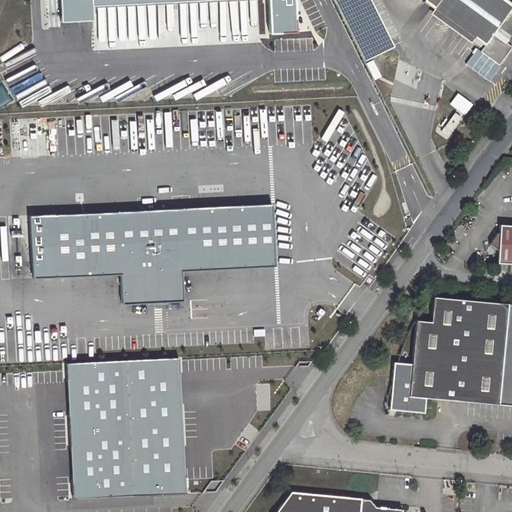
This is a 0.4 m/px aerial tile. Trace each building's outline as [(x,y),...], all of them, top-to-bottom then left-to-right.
[(332,0),(360,60),(390,46),(368,0),(332,0)] [(434,8),(440,0),(425,0),(424,1),(434,8)] [(511,4),(506,0),(440,0),(434,8),(475,38),(483,43),(485,46),(481,51),(499,64),(511,47),(505,42),(509,36),(511,37),(511,34),(511,10),(511,8),(511,4)] [(471,43),(472,41),(475,38),(434,8),(430,13),(471,43)] [(480,47),(483,43),(475,38),(472,41),(480,47)] [(499,64),(481,51),(477,48),(466,63),(489,80),(500,65),(499,64)] [(19,213),(22,277),(113,273),(115,302),(179,299),(178,269),(273,265),(270,202),(19,213)] [(511,225),(499,225),(499,234),(496,234),(489,244),(497,250),(496,263),(511,264),(511,225)] [(423,411),(424,396),(511,404),(511,302),(432,295),(430,320),(415,319),(411,362),(393,361),(388,408),(423,411)] [(484,440),(483,452),(493,453),(494,441),(484,440)] [(361,504),(361,497),(291,491),(275,511),(402,511),(403,507),(376,505),(361,504)]
